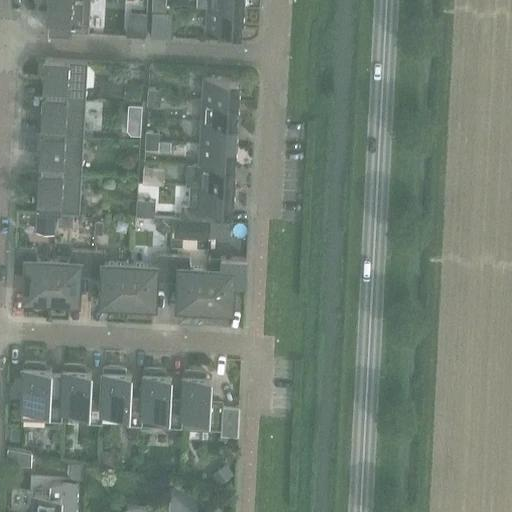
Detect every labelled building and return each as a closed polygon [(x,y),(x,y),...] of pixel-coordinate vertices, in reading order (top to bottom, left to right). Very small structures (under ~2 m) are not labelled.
[(50,11),(49,31),(89,34),(91,0),(47,0),(47,11),(50,11)] [(197,0),(197,6),(208,7),(245,9),(245,0),(197,0)] [(153,4),(151,37),(171,38),(173,12),(166,12),(166,5),(153,4)] [(208,7),(206,30),(241,31),(241,23),(244,23),(245,9),(208,7)] [(129,11),(126,35),(146,37),(147,11),(129,11)] [(43,97),(43,98),(86,100),(88,62),(45,59),(44,78),(47,78),(46,97),(43,97)] [(204,78),(203,100),(240,102),(241,88),(238,88),(238,79),(204,78)] [(141,83),(125,83),(124,99),(141,100),(141,83)] [(148,89),(147,97),(161,98),(162,89),(148,89)] [(161,106),(161,98),(147,97),(147,106),(161,106)] [(41,134),(41,135),(84,137),(86,100),(43,98),(42,116),(45,116),(44,134),(41,134)] [(203,100),(202,121),(236,123),(236,115),(239,115),(240,102),(203,100)] [(132,116),(131,135),(140,136),(141,117),(142,106),(132,105),(132,116)] [(202,121),(200,143),(238,145),(238,131),(236,131),(236,123),(202,121)] [(159,141),(160,132),(146,132),(145,140),(159,141)] [(42,172),(39,172),(39,173),(82,175),(84,137),(41,135),(40,153),(43,153),(42,172)] [(159,149),(159,141),(145,140),(145,149),(159,149)] [(200,143),(199,165),(234,167),(234,158),(237,159),(238,145),(200,143)] [(186,185),(190,185),(198,185),(198,186),(235,188),(236,175),(233,174),(234,167),(199,165),(187,164),(186,185)] [(41,191),(40,211),(80,213),(82,175),(39,173),(38,191),(41,191)] [(157,184),(157,175),(144,174),(143,183),(157,184)] [(190,185),(189,204),(181,204),(181,219),(208,220),(208,209),(232,210),(232,202),(235,202),(235,188),(198,186),(198,185),(190,185)] [(148,215),(149,201),(138,201),(137,214),(148,215)] [(55,213),(37,212),(36,232),(54,233),(55,213)] [(162,219),(156,226),(165,233),(171,226),(162,219)] [(95,221),(94,234),(103,234),(103,222),(95,221)] [(15,246),(14,272),(26,273),(25,297),(24,297),(24,298),(33,299),(33,304),(51,305),(52,300),(54,260),(38,259),(36,249),(36,248),(15,246)] [(52,300),(51,305),(70,306),(70,301),(79,301),(79,300),(78,300),(80,276),(91,276),(92,250),(72,249),(72,251),(70,261),(54,260),(52,300)] [(92,250),(91,276),(103,277),(102,301),(101,301),(101,302),(110,303),(110,308),(128,309),(128,304),(130,264),(104,263),(105,252),(106,252),(106,251),(92,250)] [(130,264),(128,304),(128,309),(146,310),(147,305),(156,305),(156,304),(155,304),(156,280),(168,280),(169,254),(156,254),(156,255),(157,255),(156,265),(130,264)] [(169,254),(168,280),(180,281),(178,305),(177,305),(177,306),(187,307),(186,312),(205,313),(205,312),(205,302),(206,285),(207,268),(191,267),(190,257),(190,255),(169,254)] [(205,312),(205,313),(223,314),(223,309),(232,309),(233,308),(232,308),(233,284),(245,284),(247,258),(233,258),(208,256),(207,268),(206,285),(205,302),(205,312)] [(22,406),(21,418),(49,420),(63,420),(63,409),(64,394),(63,394),(50,394),(51,373),(51,370),(52,370),(52,368),(46,368),(46,363),(24,362),(22,406)] [(64,374),(63,394),(64,394),(63,409),(88,410),(87,421),(103,422),(103,411),(104,396),(103,396),(90,396),(91,372),(92,372),(92,370),(86,370),(86,365),(64,364),(64,369),(63,369),(63,370),(64,370),(64,374)] [(104,372),(103,396),(104,396),(103,411),(103,422),(127,424),(142,424),(142,417),(142,413),(143,399),(143,398),(130,398),(131,374),(132,374),(132,372),(126,372),(126,367),(104,366),(104,371),(103,371),(103,372),(104,372)] [(142,417),(142,424),(169,426),(182,426),(182,415),(183,401),(183,400),(170,400),(171,376),(172,376),(172,374),(166,374),(166,369),(144,368),(144,373),(143,373),(143,374),(144,374),(143,398),(143,399),(142,413),(142,417)] [(184,377),(183,400),(183,401),(182,415),(208,416),(207,428),(222,429),(221,435),(237,436),(239,407),(224,406),(224,403),(210,402),(211,378),(212,378),(212,376),(206,376),(206,371),(184,370),(184,375),(183,375),(183,377),(184,377)] [(51,373),(50,394),(63,394),(64,374),(51,373)] [(113,453),(100,452),(99,466),(113,466),(113,453)] [(68,473),(73,479),(82,479),(83,465),(68,464),(68,473)] [(233,474),(226,464),(211,475),(218,485),(233,474)] [(33,511),(60,511),(61,511),(75,511),(76,483),(53,482),(52,494),(34,493),(33,511)] [(214,494),(204,504),(212,511),(213,511),(223,502),(214,494)]
